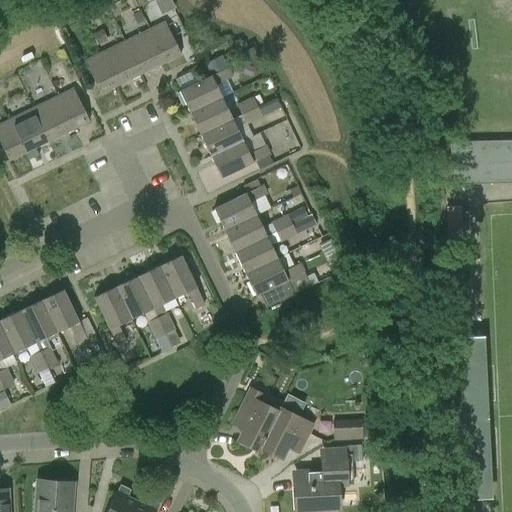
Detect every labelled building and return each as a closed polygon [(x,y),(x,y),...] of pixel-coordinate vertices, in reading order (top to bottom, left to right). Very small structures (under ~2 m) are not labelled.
[(175,0),(157,0),(163,13),(178,7),(175,0)] [(164,23),(149,30),(165,63),(180,55),(164,23)] [(165,63),(149,30),(124,42),(140,75),(165,63)] [(115,87),(140,75),(124,42),(99,54),(115,87)] [(100,94),(115,87),(99,54),(84,62),(100,94)] [(178,92),(189,114),(221,98),(215,86),(231,78),(226,69),(188,87),(178,92)] [(67,132),(88,122),(72,90),(52,100),(67,132)] [(232,120),(221,98),(189,114),(199,136),(232,120)] [(240,116),(256,109),(252,99),(236,107),(240,116)] [(67,132),(52,100),(32,110),(48,142),(67,132)] [(245,125),(261,117),(256,109),(240,116),(245,125)] [(48,142),(32,110),(12,119),(28,151),(48,142)] [(28,151),(12,119),(0,125),(0,145),(8,161),(28,151)] [(232,120),(199,136),(210,157),(242,142),(232,120)] [(511,140),(450,142),(451,185),(511,183),(511,140)] [(248,154),(242,142),(210,157),(220,179),(269,156),(264,146),(248,154)] [(242,187),(246,193),(213,209),(224,231),(256,216),(250,203),(266,195),(261,186),(259,187),(256,180),(242,187)] [(291,226),(306,218),(301,209),(287,217),(291,226)] [(256,216),(224,231),(234,253),(266,238),(262,228),(256,216)] [(270,225),(274,234),(291,226),(287,217),(270,225)] [(291,226),(295,235),(308,229),(303,220),(306,218),(291,226)] [(295,235),(291,226),(274,234),(278,242),(279,243),(295,235)] [(277,259),(270,245),(278,242),(274,234),(266,238),(234,253),(245,275),(277,259)] [(448,241),(449,266),(462,265),(462,240),(448,241)] [(203,304),(196,288),(180,257),(158,267),(174,299),(186,293),(194,309),(203,304)] [(304,273),(303,273),(299,264),(283,272),(277,259),(245,275),(255,296),(259,294),(266,307),(294,294),(310,286),(304,273)] [(174,299),(158,267),(137,278),(152,309),(174,299)] [(152,309),(137,278),(115,288),(131,320),(152,309)] [(126,342),(118,326),(131,320),(115,288),(93,299),(116,347),(126,342)] [(76,343),(86,338),(62,290),(40,301),(55,333),(68,327),(76,343)] [(34,344),(55,333),(40,301),(18,312),(34,344)] [(210,307),(196,313),(203,328),(216,322),(210,307)] [(0,328),(12,354),(34,344),(18,312),(0,320),(0,328)] [(165,315),(157,319),(164,334),(173,330),(165,315)] [(164,334),(157,319),(148,323),(155,339),(164,334)] [(189,321),(181,325),(189,344),(198,340),(189,321)] [(0,359),(12,354),(0,328),(0,359)] [(488,498),(481,337),(456,338),(463,499),(488,498)] [(47,349),(39,353),(46,369),(55,365),(47,349)] [(46,369),(39,353),(30,357),(37,373),(46,369)] [(5,370),(0,372),(0,383),(3,390),(13,386),(5,370)] [(258,450),(260,446),(276,415),(256,404),(260,396),(249,390),(241,406),(252,411),(238,440),(258,450)] [(0,392),(0,408),(10,404),(4,391),(0,392)] [(305,435),(310,426),(279,410),(276,415),(260,446),(280,456),(294,430),(305,435)] [(334,439),(362,438),(362,420),(333,421),(334,439)] [(334,508),(333,486),(348,486),(348,484),(353,483),(352,461),(361,461),(360,446),(346,447),(319,448),(320,473),(293,474),(295,510),(334,508)] [(69,511),(72,484),(36,481),(33,511),(69,511)] [(129,511),(135,502),(125,497),(127,494),(118,489),(119,487),(118,487),(105,511),(129,511)] [(155,511),(158,508),(156,507),(155,508),(145,503),(143,506),(135,502),(129,511),(155,511)]
